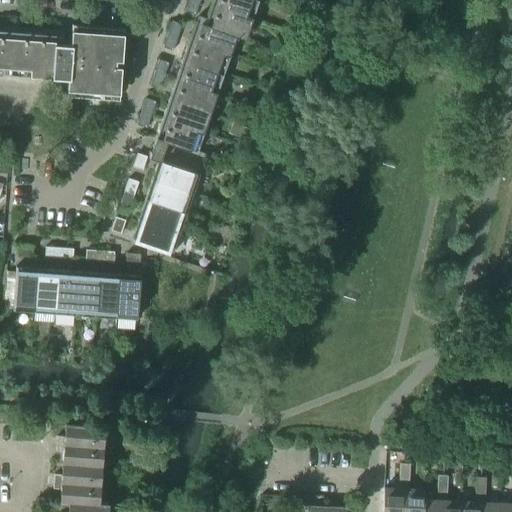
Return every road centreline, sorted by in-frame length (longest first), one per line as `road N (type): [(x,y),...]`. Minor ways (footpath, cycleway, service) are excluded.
road 1 (residential): [(34,191),(70,182),(113,142),(159,0)]
road 2 (residential): [(373,511),(371,490),(352,476),(273,473)]
